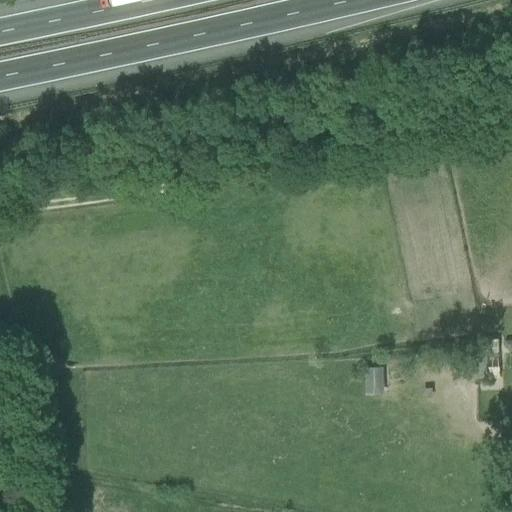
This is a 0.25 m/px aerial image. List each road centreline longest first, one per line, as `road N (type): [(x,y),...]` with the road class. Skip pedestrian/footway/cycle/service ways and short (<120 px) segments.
road 1 (track): [(511,125),(410,154),(0,207)]
road 2 (motorway): [(0,78),(355,0)]
road 3 (motorway): [(147,0),(0,31)]
